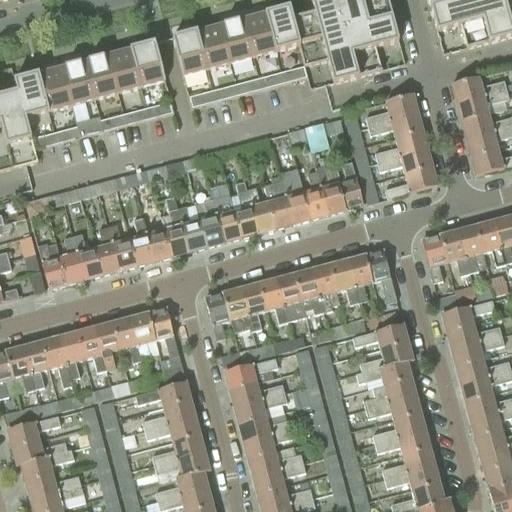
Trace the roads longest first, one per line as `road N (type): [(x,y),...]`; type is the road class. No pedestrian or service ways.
road 1 (residential): [(473,511),(394,227)]
road 2 (residential): [(179,283),(236,511)]
road 3 (residential): [(179,283),(394,227)]
road 4 (residential): [(462,210),(409,0)]
road 5 (residential): [(0,330),(179,283)]
road 6 (residential): [(0,33),(116,0)]
